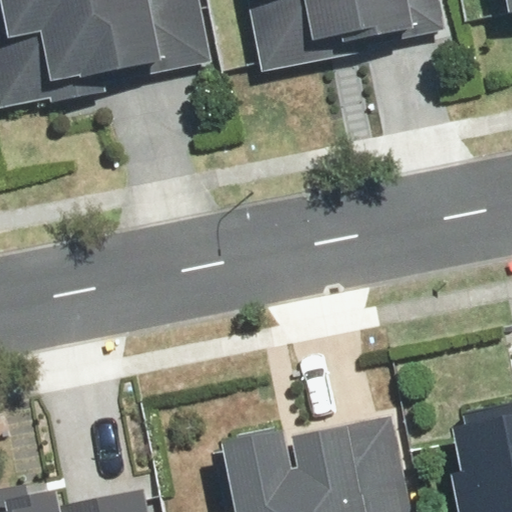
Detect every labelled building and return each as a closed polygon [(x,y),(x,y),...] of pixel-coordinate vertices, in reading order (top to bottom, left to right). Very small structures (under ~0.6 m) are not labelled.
[(0,0),(0,112),(207,70),(192,0),(0,0)] [(242,0),(255,71),(448,38),(441,0),(242,0)] [(511,0),(493,0),(497,20),(511,16),(511,0)] [(511,511),(511,401),(422,419),(439,511),(511,511)] [(269,443),(267,431),(191,445),(204,511),(407,511),(388,417),(269,443)] [(47,508),(44,487),(0,495),(0,511),(139,511),(135,490),(47,508)]
